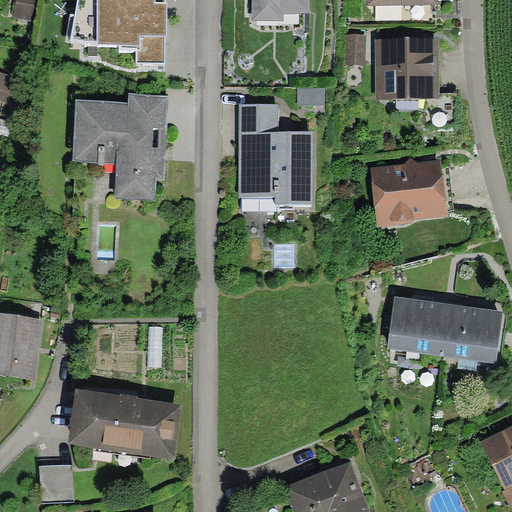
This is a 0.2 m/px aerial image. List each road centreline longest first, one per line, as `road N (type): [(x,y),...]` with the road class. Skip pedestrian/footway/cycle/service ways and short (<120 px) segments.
road 1 (residential): [(207,0),(204,511)]
road 2 (residential): [(511,243),(493,189),(470,0)]
